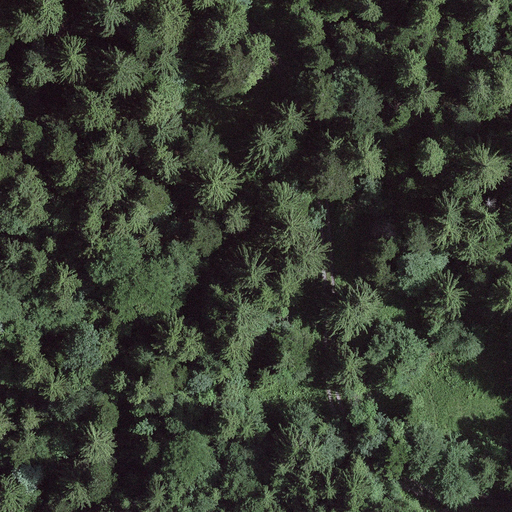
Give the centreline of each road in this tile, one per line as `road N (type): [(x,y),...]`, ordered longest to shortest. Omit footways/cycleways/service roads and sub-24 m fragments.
road 1 (track): [(410,511),(371,502),(333,447),(282,110),(262,35),(208,0)]
road 2 (track): [(102,0),(57,59),(0,167)]
